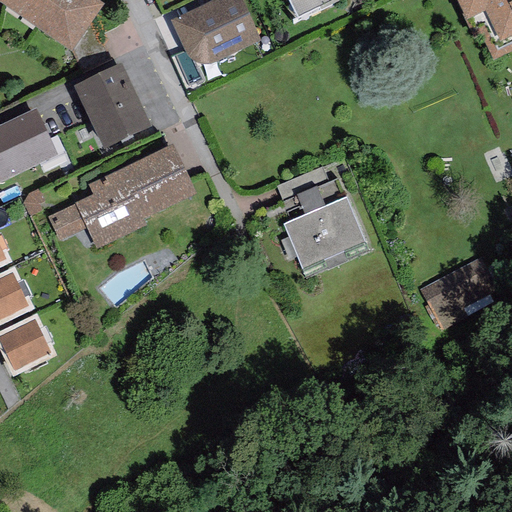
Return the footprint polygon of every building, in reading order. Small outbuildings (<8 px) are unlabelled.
[(0,0),(0,3),(71,51),(93,20),(103,4),(97,0),(0,0)] [(241,0),(214,0),(171,21),(185,53),(189,57),(193,60),(198,63),(205,64),(209,64),(214,62),(260,41),(241,0)] [(287,0),(297,20),(337,0),(287,0)] [(511,0),(455,0),(474,37),(481,34),(494,60),(511,50),(511,0)] [(109,59),(93,20),(71,51),(80,72),(109,59)] [(121,63),(73,86),(103,149),(151,126),(121,63)] [(35,109),(0,125),(0,182),(58,156),(35,109)] [(172,144),(88,184),(92,194),(74,203),(75,204),(48,217),(59,241),(86,228),(97,249),(146,226),(143,219),(196,194),(172,144)] [(323,168),(277,187),(291,221),(283,224),(289,238),(281,241),(289,259),(296,257),(305,279),(369,253),(338,179),(329,182),(323,168)] [(511,267),(500,245),(418,290),(444,339),(504,306),(498,294),(511,285),(511,267)] [(12,271),(0,277),(0,318),(28,305),(12,271)] [(35,319),(0,335),(0,340),(14,370),(51,352),(35,319)]
